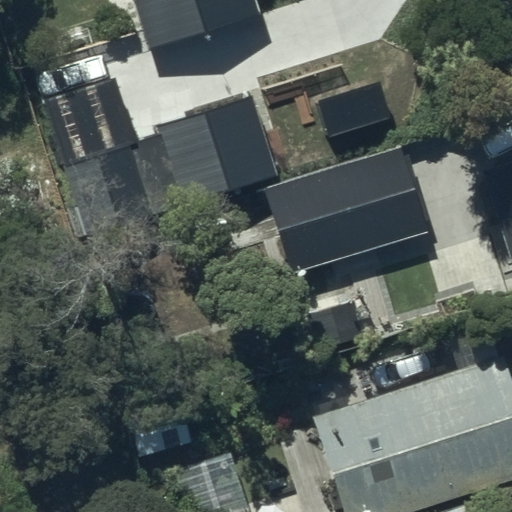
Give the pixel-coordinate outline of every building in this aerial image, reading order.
[(122,0),(138,49),(251,15),(246,0),(122,0)] [(108,43),(19,72),(73,237),(140,215),(117,145),(127,142),(108,85),(120,81),(108,43)] [(244,97),(149,126),(173,204),(268,175),(244,97)] [(333,164),(287,177),(261,185),(251,188),(276,273),(419,232),(394,146),(333,164)] [(511,154),(466,169),(503,281),(511,277),(511,154)] [(347,298),(297,314),(309,353),(359,338),(347,298)] [(333,511),(400,511),(511,474),(511,414),(491,352),(301,416),(333,511)] [(121,417),(130,455),(196,439),(187,401),(121,417)] [(468,511),(465,503),(439,511),(468,511)]
